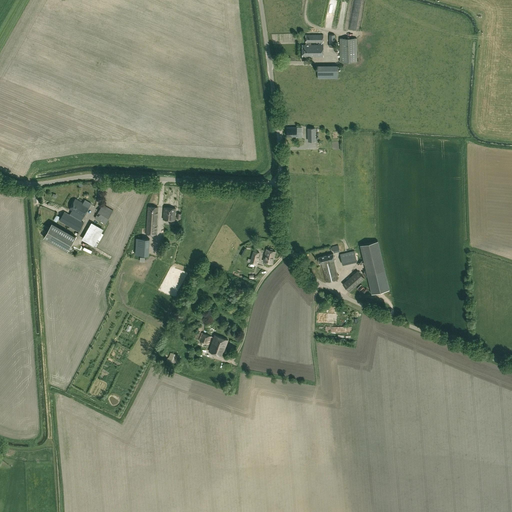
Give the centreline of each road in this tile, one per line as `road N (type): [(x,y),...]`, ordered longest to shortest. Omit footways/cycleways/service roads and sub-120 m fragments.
road 1 (unclassified): [(511,366),(313,277),(287,243),(281,184)]
road 2 (unclassified): [(281,184),(98,175),(26,184),(0,173)]
road 3 (unclassified): [(281,184),(260,0)]
